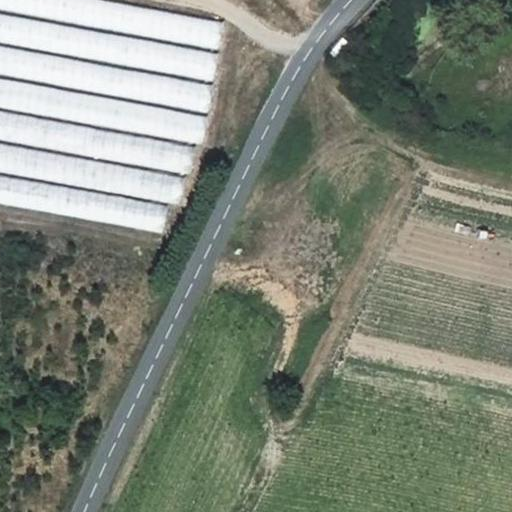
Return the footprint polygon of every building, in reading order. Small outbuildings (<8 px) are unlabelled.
[(103,0),(0,0),(0,9),(220,50),(225,22),(103,0)] [(0,13),(0,42),(214,82),(219,54),(0,13)] [(0,46),(0,75),(208,114),(213,86),(0,46)] [(0,78),(0,107),(202,145),(207,117),(0,78)] [(0,112),(0,141),(189,176),(194,148),(0,112)] [(0,143),(0,172),(179,206),(184,178),(0,143)] [(0,175),(0,204),(163,234),(168,206),(0,175)]
